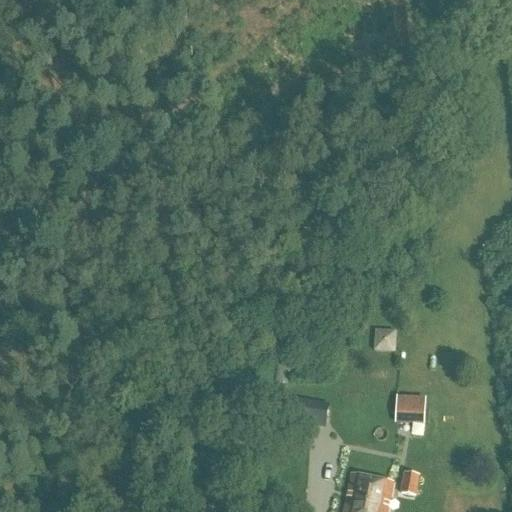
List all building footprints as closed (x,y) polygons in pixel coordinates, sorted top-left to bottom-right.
[(375,333),(374,353),(395,354),(396,333),(375,332),(375,333)] [(326,429),(330,406),(290,399),(286,422),(326,429)] [(424,427),(425,400),(397,399),(395,425),(424,427)] [(233,486),(257,483),(255,466),(231,468),(233,486)] [(388,511),(394,484),(353,475),(345,511),(388,511)] [(415,498),(419,478),(404,475),(400,495),(415,498)]
